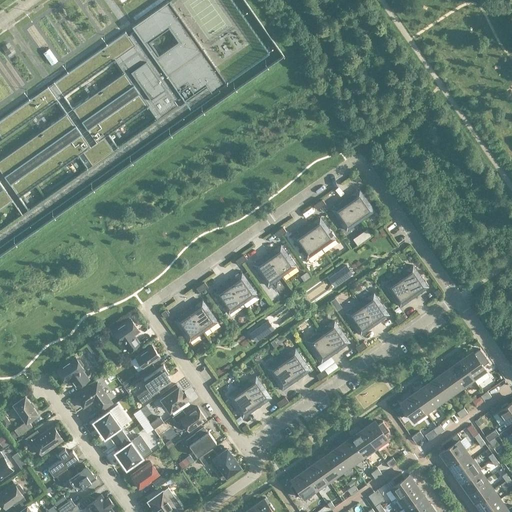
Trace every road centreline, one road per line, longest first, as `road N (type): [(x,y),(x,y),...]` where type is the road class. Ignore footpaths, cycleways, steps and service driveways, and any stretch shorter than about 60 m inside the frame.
road 1 (residential): [(246,446),(150,307),(269,219),(357,163),(457,298)]
road 2 (residential): [(457,298),(246,446)]
road 3 (residential): [(339,511),(511,387)]
road 4 (residential): [(39,387),(133,511)]
road 5 (residential): [(443,511),(415,471),(436,457),(475,511)]
